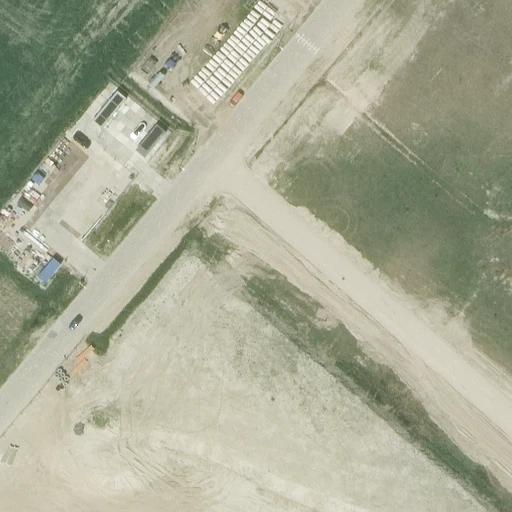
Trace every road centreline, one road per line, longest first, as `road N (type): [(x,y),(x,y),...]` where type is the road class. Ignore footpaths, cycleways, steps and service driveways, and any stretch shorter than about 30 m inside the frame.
road 1 (track): [(339,0),(0,416)]
road 2 (residential): [(211,158),(511,418)]
